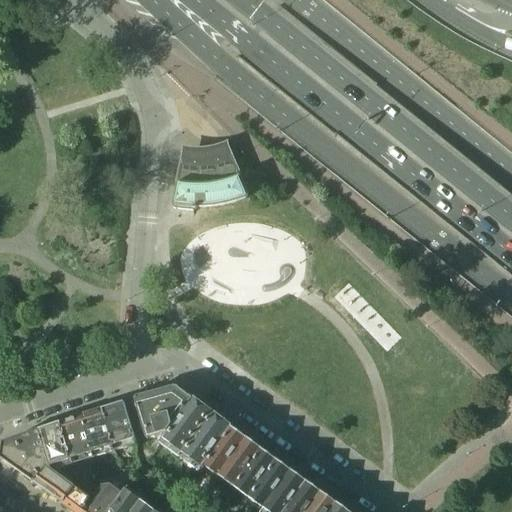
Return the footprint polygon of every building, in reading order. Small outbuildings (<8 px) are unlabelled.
[(247,194),(230,155),(214,160),(198,161),(182,160),(173,206),(173,208),(173,209),(173,210),(174,210),(174,211),(175,211),(194,213),(194,211),(196,211),(196,209),(211,208),(225,206),(245,200),(246,199),(247,198),(247,197),(247,196),(247,195),(247,194)] [(178,390),(138,400),(145,424),(141,425),(144,434),(148,433),(150,442),(169,437),(194,402),(178,390)] [(138,400),(125,404),(135,437),(144,434),(141,425),(145,424),(138,400)] [(214,416),(194,402),(169,437),(162,446),(181,460),(214,416)] [(125,404),(104,411),(117,453),(138,446),(135,437),(125,404)] [(104,411),(83,418),(96,460),(117,453),(104,411)] [(233,430),(214,416),(181,460),(201,475),(206,468),(233,430)] [(83,418),(62,424),(75,466),(96,460),(83,418)] [(43,431),(54,466),(56,472),(75,466),(62,424),(43,431)] [(248,441),(233,430),(206,468),(220,479),(248,441)] [(3,444),(1,460),(34,484),(45,469),(54,466),(43,431),(3,444)] [(263,452),(248,441),(220,479),(235,490),(263,452)] [(278,463),(263,452),(235,490),(250,501),(278,463)] [(266,511),(293,474),(278,463),(250,501),(266,511)] [(55,472),(56,472),(54,466),(45,469),(34,484),(63,505),(76,488),(55,472)] [(265,511),(287,511),(307,484),(293,474),(266,511),(265,511)] [(73,511),(85,511),(102,490),(91,483),(84,494),(76,488),(63,505),(73,511)] [(309,511),(322,495),(307,484),(287,511),(309,511)] [(113,511),(124,498),(111,488),(102,489),(102,490),(85,511),(113,511)] [(136,511),(142,505),(132,498),(127,493),(124,498),(113,511),(136,511)] [(332,511),(337,506),(322,495),(309,511),(332,511)]
